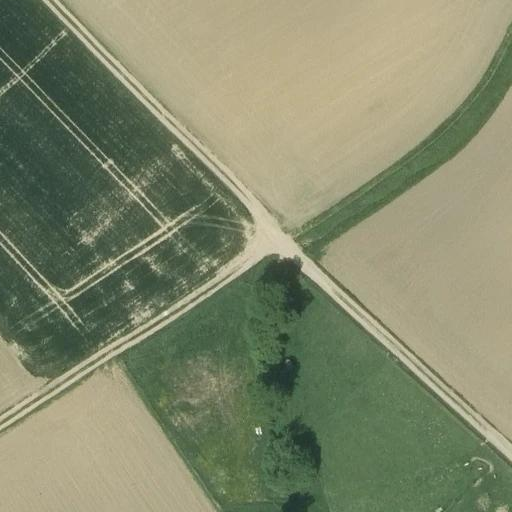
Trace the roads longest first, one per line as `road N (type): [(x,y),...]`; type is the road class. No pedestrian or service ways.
road 1 (track): [(0,424),(438,135),(489,78),(511,22)]
road 2 (track): [(48,0),(275,241),(511,458)]
